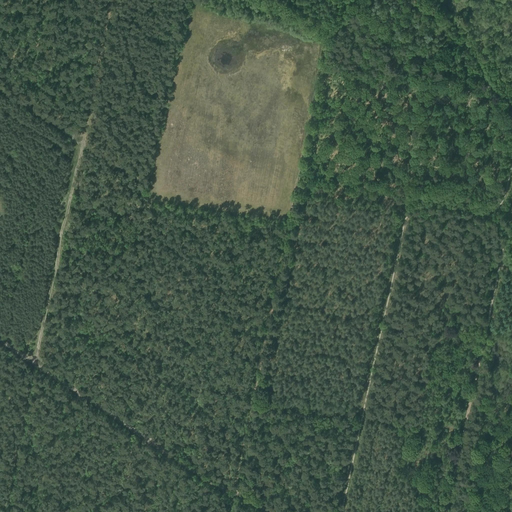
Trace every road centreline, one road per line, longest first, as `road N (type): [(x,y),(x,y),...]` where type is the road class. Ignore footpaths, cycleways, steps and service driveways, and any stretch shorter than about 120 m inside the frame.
road 1 (track): [(0,91),(82,144),(70,189),(286,230)]
road 2 (track): [(445,511),(511,204)]
road 3 (track): [(235,493),(0,341)]
road 4 (track): [(286,230),(235,493)]
road 5 (track): [(31,362),(70,189)]
road 6 (track): [(330,30),(295,189)]
road 7 (track): [(295,189),(399,199),(405,220)]
